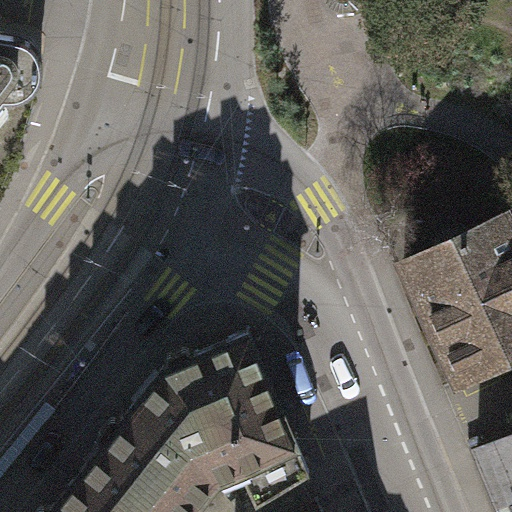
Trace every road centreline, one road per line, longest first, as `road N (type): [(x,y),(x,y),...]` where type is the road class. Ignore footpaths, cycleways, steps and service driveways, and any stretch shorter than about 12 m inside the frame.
road 1 (secondary): [(216,181),(289,229),(304,248),(415,511)]
road 2 (secondary): [(0,502),(164,294),(216,181)]
road 3 (tertiary): [(216,181),(234,0)]
road 4 (secondary): [(83,121),(0,270)]
road 5 (secondary): [(216,181),(83,121)]
road 6 (tertiary): [(107,0),(83,121)]
